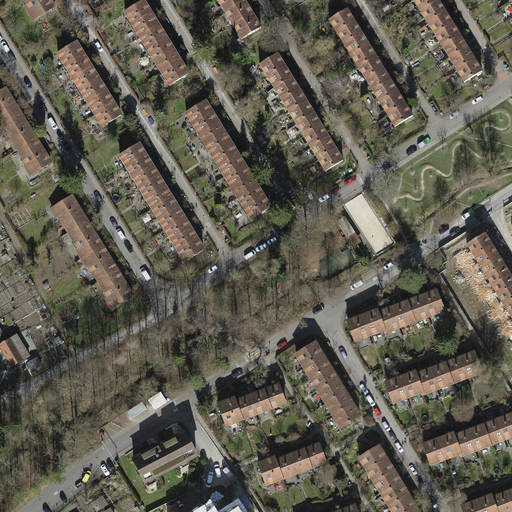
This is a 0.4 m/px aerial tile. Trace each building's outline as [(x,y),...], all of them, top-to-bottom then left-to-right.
[(47,0),(19,0),(32,20),(52,8),(47,0)] [(131,24),(152,11),(145,0),(142,0),(124,12),(131,24)] [(243,1),(242,0),(215,0),(223,13),(243,1)] [(435,0),(411,0),(419,11),(436,0),(435,0)] [(436,0),(419,11),(426,23),(444,12),(436,0)] [(251,14),(243,1),(223,13),(231,26),(251,14)] [(352,21),(345,9),(328,20),(335,32),(352,21)] [(160,23),(152,11),(131,24),(138,36),(160,23)] [(444,12),(426,23),(433,35),(451,24),(444,12)] [(259,28),(251,14),(231,26),(239,39),(259,28)] [(360,33),(352,21),(335,32),(342,44),(360,33)] [(146,48),(167,35),(160,23),(138,36),(146,48)] [(451,24),(433,35),(441,47),(458,36),(451,24)] [(367,45),(360,33),(342,44),(349,56),(367,45)] [(167,35),(146,48),(153,60),(175,47),(167,35)] [(458,36),(441,47),(448,58),(466,48),(458,36)] [(63,66),(81,55),(74,43),(56,54),(63,66)] [(374,57),(367,45),(349,56),(357,67),(374,57)] [(161,72),(182,59),(175,47),(153,60),(161,72)] [(466,48),(448,58),(455,70),(473,59),(466,48)] [(283,66),(276,54),(258,65),(265,77),(283,66)] [(89,67),(81,55),(63,66),(71,78),(89,67)] [(381,68),(374,57),(357,67),(364,79),(381,68)] [(182,59),(161,72),(168,85),(190,71),(182,59)] [(473,59),(455,70),(463,82),(480,71),(473,59)] [(290,77),(283,66),(265,77),(272,88),(290,77)] [(79,90),(96,79),(89,67),(71,78),(79,90)] [(389,80),(381,68),(364,79),(371,91),(389,80)] [(297,89),(290,77),(272,88),(279,100),(297,89)] [(104,91),(96,79),(79,90),(86,102),(104,91)] [(396,92),(389,80),(371,91),(378,103),(396,92)] [(3,89),(0,90),(0,124),(18,114),(3,89)] [(305,101),(297,89),(279,100),(287,112),(305,101)] [(94,114),(112,103),(104,91),(86,102),(94,114)] [(403,104),(396,92),(378,103),(385,115),(403,104)] [(184,113),(191,123),(210,112),(203,101),(184,113)] [(312,113),(305,101),(287,112),(294,124),(312,113)] [(119,115),(112,103),(94,114),(101,127),(119,115)] [(410,116),(403,104),(385,115),(393,127),(410,116)] [(216,122),(210,112),(191,123),(197,134),(216,122)] [(319,125),(312,113),(294,124),(301,136),(319,125)] [(18,114),(0,124),(0,128),(14,151),(33,138),(18,114)] [(223,133),(216,122),(197,134),(204,145),(223,133)] [(326,137),(319,125),(301,136),(308,147),(326,137)] [(229,144),(223,133),(204,145),(210,155),(229,144)] [(334,148),(326,137),(308,147),(316,159),(334,148)] [(33,138),(14,151),(29,175),(49,163),(33,138)] [(118,155),(125,166),(143,155),(137,144),(118,155)] [(236,154),(229,144),(210,155),(217,166),(236,154)] [(341,160),(334,148),(316,159),(323,171),(341,160)] [(242,165),(236,154),(217,166),(223,176),(242,165)] [(150,165),(143,155),(125,166),(131,177),(150,165)] [(131,177),(137,187),(156,176),(150,165),(131,177)] [(249,176),(242,165),(223,176),(230,187),(249,176)] [(163,186),(156,176),(137,187),(144,198),(163,186)] [(255,186),(249,176),(230,187),(236,198),(255,186)] [(144,198),(150,208),(169,197),(163,186),(144,198)] [(261,197),(255,186),(236,198),(243,208),(261,197)] [(368,256),(392,243),(366,193),(342,205),(368,256)] [(69,196),(49,208),(64,233),(85,221),(69,196)] [(176,207),(169,197),(150,208),(157,219),(176,207)] [(268,208),(261,197),(243,208),(249,219),(268,208)] [(157,219),(163,229),(182,218),(176,207),(157,219)] [(189,228),(182,218),(163,229),(170,240),(189,228)] [(85,221),(64,233),(80,258),(100,246),(85,221)] [(170,240),(176,250),(195,239),(189,228),(170,240)] [(511,273),(490,237),(470,248),(511,320),(511,273)] [(202,249),(195,239),(176,250),(183,261),(202,249)] [(100,246),(80,258),(95,283),(115,270),(100,246)] [(115,270),(95,283),(111,307),(131,295),(115,270)] [(436,291),(422,297),(429,315),(444,310),(436,291)] [(415,321),(429,315),(422,297),(407,302),(415,321)] [(407,302),(392,308),(400,327),(415,321),(407,302)] [(385,333),(400,327),(392,308),(379,313),(384,330),(385,333)] [(377,310),(362,316),(369,336),(384,330),(379,313),(377,310)] [(355,341),(369,336),(362,316),(347,321),(355,341)] [(15,334),(0,342),(0,347),(10,366),(27,356),(15,334)] [(295,354),(303,367),(321,355),(313,342),(295,354)] [(474,352),(460,358),(467,377),(481,371),(474,352)] [(303,367),(310,379),(329,368),(321,355),(303,367)] [(452,382),(467,377),(460,358),(445,363),(452,382)] [(445,363),(430,369),(438,388),(452,382),(445,363)] [(336,380),(329,368),(310,379),(317,391),(336,380)] [(423,393),(438,388),(430,369),(415,374),(422,391),(423,393)] [(414,371),(400,378),(407,397),(422,391),(415,374),(414,371)] [(392,402),(407,397),(400,378),(385,382),(392,402)] [(317,391),(325,403),(343,391),(336,380),(317,391)] [(263,390),(269,408),(284,402),(277,385),(263,390)] [(248,396),(255,413),(269,408),(263,390),(248,396)] [(325,403),(332,415),(351,403),(343,391),(325,403)] [(234,401),(240,419),(255,413),(248,396),(234,401)] [(240,419),(234,401),(232,398),(216,404),(224,425),(240,419)] [(358,416),(351,403),(332,415),(340,427),(358,416)] [(511,413),(497,419),(505,438),(511,435),(511,413)] [(490,444),(505,438),(497,419),(482,424),(490,444)] [(482,424),(467,430),(475,450),(490,444),(482,424)] [(461,455),(475,450),(467,430),(453,436),(460,452),(461,455)] [(133,459),(145,481),(196,454),(184,432),(133,459)] [(453,433),(437,439),(445,458),(460,452),(453,436),(453,433)] [(431,463),(445,458),(437,439),(424,444),(431,463)] [(303,449),(309,466),(324,461),(317,444),(303,449)] [(359,457),(367,470),(386,458),(377,445),(359,457)] [(288,454),(295,472),(309,466),(303,449),(288,454)] [(274,460),(280,477),(295,472),(288,454),(274,460)] [(280,477),(274,460),(272,457),(256,463),(264,483),(280,477)] [(393,469),(386,458),(367,470),(375,481),(393,469)] [(401,482),(393,469),(375,481),(383,494),(401,482)] [(383,494),(390,506),(409,495),(401,482),(383,494)] [(511,511),(511,508),(506,492),(492,498),(497,511),(511,511)] [(390,506),(393,511),(407,511),(416,507),(409,495),(390,506)] [(491,495),(477,500),(480,511),(497,511),(492,498),(491,495)] [(102,496),(91,504),(96,511),(97,511),(108,504),(102,496)] [(463,511),(480,511),(477,500),(461,506),(463,511)]
